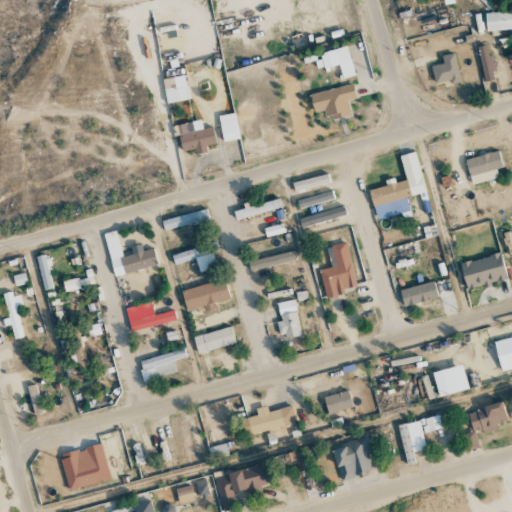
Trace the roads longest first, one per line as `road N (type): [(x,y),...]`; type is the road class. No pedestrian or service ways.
road 1 (residential): [(0,249),(511,104)]
road 2 (residential): [(10,447),(511,310)]
road 3 (residential): [(511,455),(306,511)]
road 4 (residential): [(401,341),(346,152)]
road 5 (residential): [(271,376),(219,189)]
road 6 (residential): [(142,412),(90,225)]
road 7 (residential): [(413,133),(374,0)]
